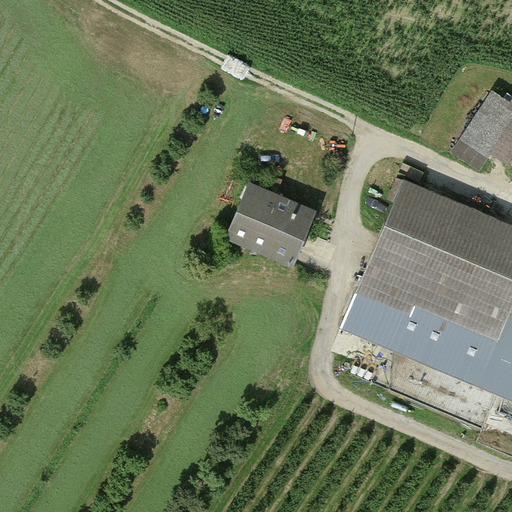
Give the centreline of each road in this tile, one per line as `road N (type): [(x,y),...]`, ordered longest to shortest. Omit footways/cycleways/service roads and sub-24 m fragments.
road 1 (track): [(377,134),(360,164),(325,345),(326,385),(511,470)]
road 2 (track): [(105,0),(377,134)]
road 3 (track): [(377,134),(511,198)]
